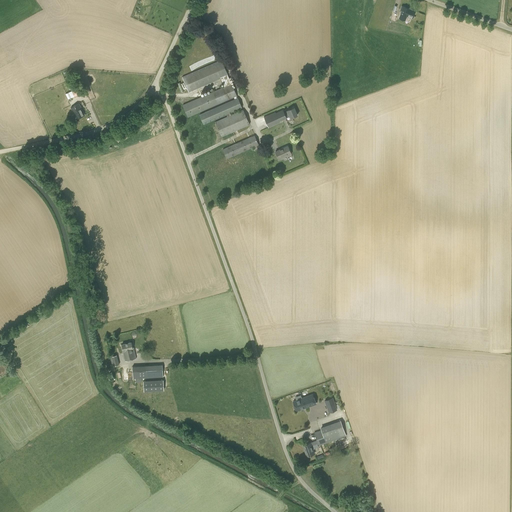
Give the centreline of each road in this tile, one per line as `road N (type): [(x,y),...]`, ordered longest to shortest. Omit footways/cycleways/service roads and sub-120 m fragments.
road 1 (unclassified): [(335,511),(288,460),(249,326),(154,87)]
road 2 (unclassified): [(0,151),(101,129),(154,87)]
road 3 (unknown): [(256,350),(137,357)]
